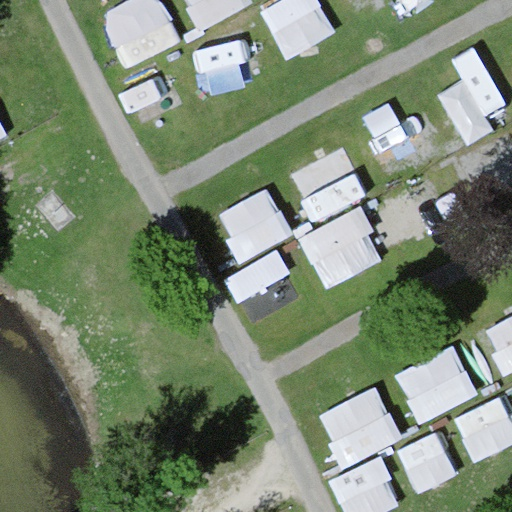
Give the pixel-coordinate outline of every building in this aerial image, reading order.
[(173,0),(119,0),(109,5),(132,57),(188,33),(173,0)] [(198,0),(203,15),(254,2),(253,0),(198,0)] [(269,0),(292,49),(342,27),(329,0),(269,0)] [(0,133),(15,125),(0,99),(0,133)] [(320,185),(329,206),(371,188),(363,167),(320,185)] [(244,247),(298,231),(282,181),(229,197),(244,247)] [(335,278),(393,244),(365,197),(308,231),(335,278)] [(283,246),(236,267),(245,288),(292,266),(283,246)] [(511,311),(490,323),(511,362),(511,311)] [(464,337),(403,367),(427,414),(487,384),(464,337)] [(379,385),(347,400),(367,443),(399,428),(379,385)] [(480,454),(511,439),(511,388),(461,411),(480,454)] [(447,422),(407,437),(424,482),(464,467),(447,422)] [(358,511),(370,511),(410,493),(388,449),(340,472),(358,511)]
